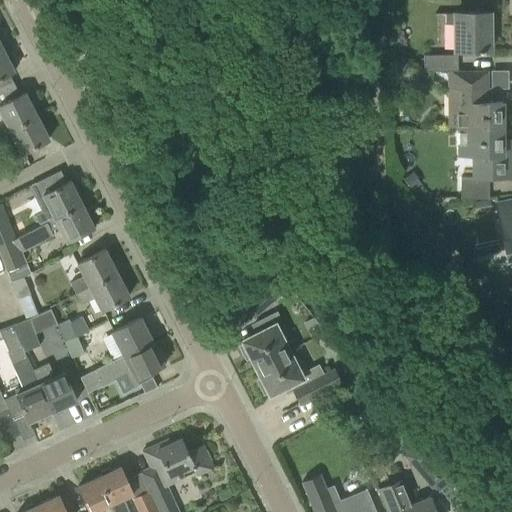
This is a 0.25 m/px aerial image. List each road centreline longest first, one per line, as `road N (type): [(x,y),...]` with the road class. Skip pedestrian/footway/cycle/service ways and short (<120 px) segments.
road 1 (residential): [(212,382),(22,0)]
road 2 (residential): [(0,481),(212,382)]
road 3 (residential): [(280,511),(212,382)]
